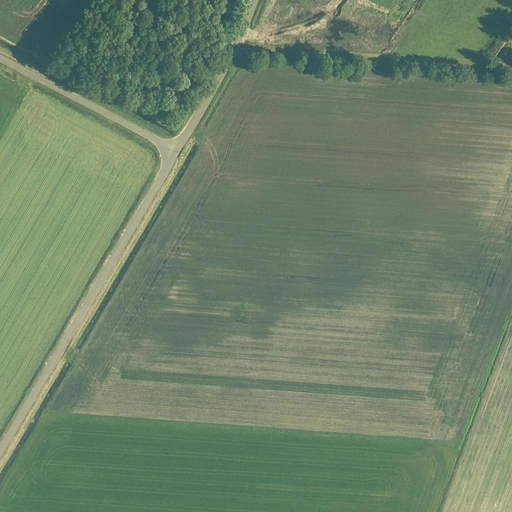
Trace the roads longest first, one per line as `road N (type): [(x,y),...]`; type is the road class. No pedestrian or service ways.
road 1 (unclassified): [(0,449),(176,151)]
road 2 (unclassified): [(176,151),(0,59)]
road 3 (unclassified): [(176,151),(254,0)]
